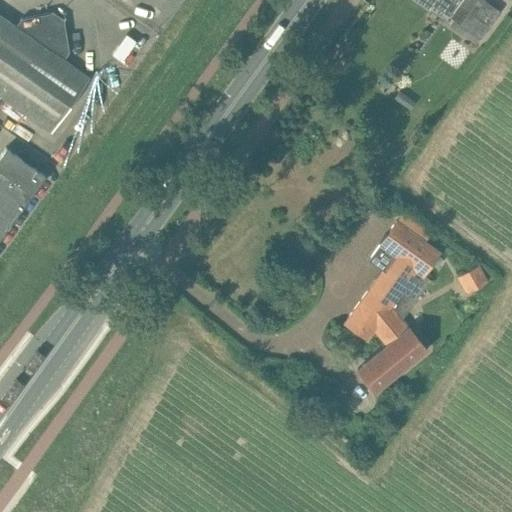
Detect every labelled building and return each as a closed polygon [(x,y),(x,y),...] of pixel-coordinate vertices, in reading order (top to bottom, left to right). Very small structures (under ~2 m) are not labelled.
[(435,0),(432,4),(449,15),(458,0),(435,0)] [(458,0),(449,15),(451,17),(481,37),(483,39),(501,13),(499,11),(482,0),(458,0)] [(15,26),(0,15),(0,95),(50,130),(89,77),(64,59),(68,52),(63,20),(64,19),(53,11),(52,12),(20,18),(15,26)] [(398,90),(392,98),(410,110),(415,103),(398,90)] [(0,236),(44,175),(5,147),(0,154),(0,236)] [(403,210),(394,224),(368,259),(382,270),(344,323),(367,340),(374,331),(384,344),(355,369),(375,392),(427,349),(402,318),(430,279),(424,275),(440,251),(424,240),(431,230),(403,210)] [(457,277),(466,293),(488,281),(479,265),(457,277)]
